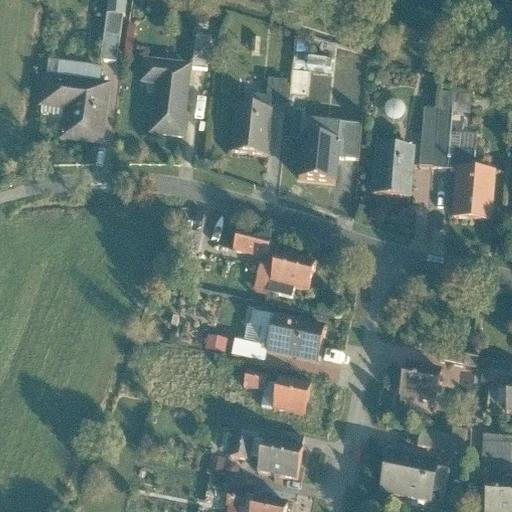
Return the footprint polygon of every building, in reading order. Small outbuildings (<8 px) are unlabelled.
[(130,0),(111,0),(109,22),(128,24),(130,0)] [(212,43),(197,42),(195,72),(210,73),(212,43)] [(192,68),(144,64),(142,90),(154,91),(150,142),(186,145),(192,68)] [(114,87),(46,77),(40,119),(66,122),(63,147),(104,152),(114,87)] [(289,84),(270,83),(268,109),(287,111),(289,84)] [(441,114),(425,113),(421,170),(451,172),(455,118),(471,119),(472,99),(442,97),(441,114)] [(273,112),(234,110),(231,157),(270,160),(273,112)] [(338,142),(337,161),(358,162),(361,126),(303,121),(302,140),(338,142)] [(300,139),(296,184),(335,187),(337,161),(338,142),(302,140),(300,139)] [(416,153),(376,150),(372,200),(413,203),(416,153)] [(500,176),(457,173),(453,223),(496,226),(500,176)] [(233,257),(261,264),(265,250),(237,243),(233,257)] [(270,288),(279,254),(265,250),(261,264),(253,297),(267,300),(270,288)] [(279,254),(270,288),(309,298),(313,283),(318,264),(279,254)] [(317,367),(326,329),(279,318),(278,323),(253,317),(250,331),(259,333),(255,350),(236,345),(233,360),(263,367),(266,355),(317,367)] [(230,345),(209,341),(206,354),(227,359),(230,345)] [(510,365),(481,364),(480,386),(509,387),(509,382),(510,365)] [(266,394),(267,387),(269,379),(248,375),(244,390),(266,394)] [(281,390),(267,387),(266,394),(262,412),(276,415),(309,422),(316,389),(282,382),(281,390)] [(444,391),(403,384),(397,416),(438,423),(444,391)] [(238,424),(225,422),(222,434),(236,436),(238,424)] [(421,436),(417,461),(446,466),(451,442),(421,436)] [(249,466),(254,443),(233,439),(228,461),(249,466)] [(511,442),(484,440),(483,470),(510,471),(511,442)] [(305,454),(265,445),(257,477),(298,485),(305,454)] [(417,461),(389,456),(381,497),(438,508),(446,466),(417,461)] [(226,464),(212,462),(210,477),(224,479),(226,464)] [(511,511),(511,480),(487,479),(484,511),(511,511)] [(243,511),(246,499),(229,495),(226,511),(231,511),(243,511)] [(287,511),(288,509),(254,502),(252,511),(287,511)]
